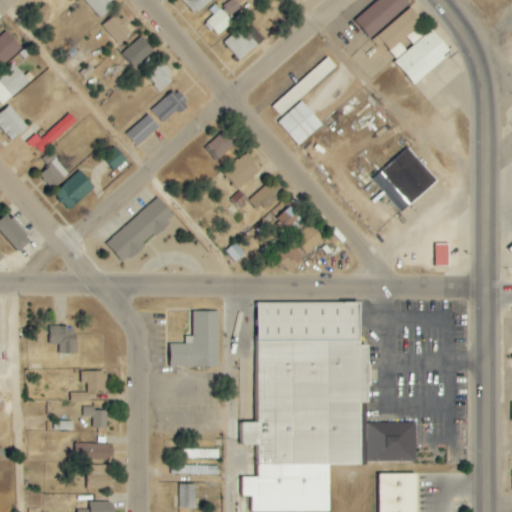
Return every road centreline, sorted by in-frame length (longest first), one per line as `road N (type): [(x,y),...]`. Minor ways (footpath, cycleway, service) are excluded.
road 1 (tertiary): [(0,285),(490,293)]
road 2 (residential): [(23,286),(348,0)]
road 3 (residential): [(138,511),(133,323),(0,164)]
road 4 (residential): [(395,291),(147,0)]
road 5 (trunk): [(490,293),(484,64),(444,0)]
road 6 (trunk): [(488,511),(490,293)]
